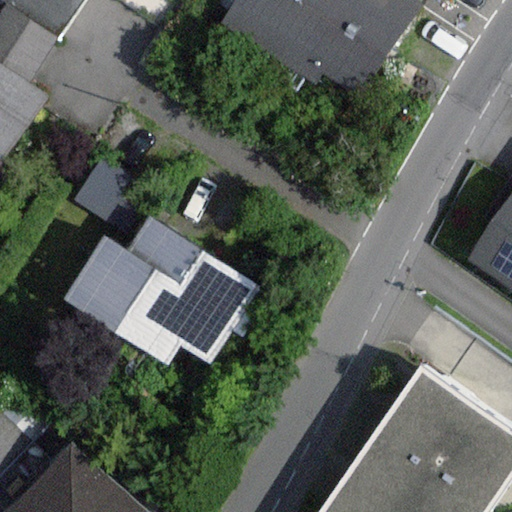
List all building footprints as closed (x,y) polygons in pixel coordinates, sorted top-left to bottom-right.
[(58,95),(39,81),(70,31),(25,0),(0,42),(0,160),(8,166),(58,95)] [(70,31),(73,33),(95,0),(25,0),(70,31)] [(264,0),(253,17),(331,70),(337,61),(373,85),(432,0),(264,0)] [(133,223),(142,209),(151,215),(169,189),(117,155),(90,196),(133,223)] [(511,272),(511,196),(502,212),(511,218),(511,219),(488,257),(511,272)] [(126,236),(88,294),(186,359),(199,339),(227,357),(275,284),(170,215),(147,250),(126,236)] [(511,511),(511,412),(444,365),(340,511),(511,511)] [(0,483),(45,437),(0,392),(0,483)] [(154,511),(93,452),(34,511),(154,511)]
